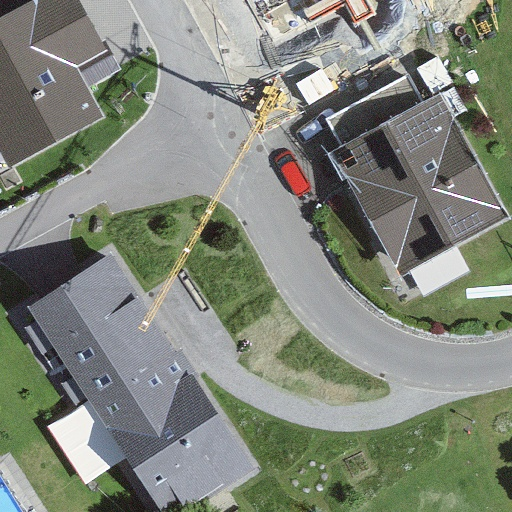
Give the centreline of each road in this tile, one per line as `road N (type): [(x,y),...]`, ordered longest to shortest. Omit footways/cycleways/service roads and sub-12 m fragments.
road 1 (residential): [(511,356),(438,365),(375,348),(324,309),(219,128)]
road 2 (residential): [(219,128),(0,243)]
road 3 (residential): [(219,128),(151,0)]
